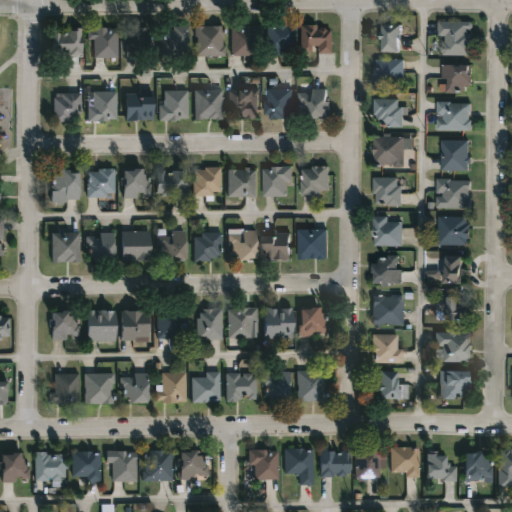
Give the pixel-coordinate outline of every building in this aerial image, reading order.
[(441,20),(473,20),(473,54),(441,54),(441,20)] [(385,51),(385,23),(403,23),(403,51),(385,51)] [(293,24),(293,54),(271,54),(271,24),(293,24)] [(190,25),(190,53),(163,53),(163,25),(190,25)] [(224,56),(195,56),(195,25),(224,25),(224,56)] [(232,25),(258,25),(258,55),(232,55),(232,25)] [(301,52),(301,25),(331,25),(331,52),(301,52)] [(118,27),(118,57),(92,57),(92,42),(87,42),(87,27),(118,27)] [(128,27),(153,27),(153,56),(128,56),(128,27)] [(81,56),(53,56),(53,29),(81,29),(81,56)] [(375,87),(375,58),(405,58),(405,87),(375,87)] [(473,64),(473,92),(444,92),(444,64),(473,64)] [(293,116),(267,116),(267,88),(293,88),(293,116)] [(329,117),(300,116),(301,88),(329,88),(329,117)] [(223,119),(194,119),(194,89),(223,89),(223,119)] [(229,89),(259,89),(259,118),(229,118),(229,89)] [(160,100),(164,100),(164,90),(188,90),(188,120),(160,120),(160,100)] [(117,91),(117,120),(88,120),(88,91),(117,91)] [(54,93),(79,93),(79,122),(54,122),(54,93)] [(153,120),(126,120),(126,94),(153,94),(153,120)] [(375,125),(375,98),(402,98),(402,125),(375,125)] [(472,101),(472,130),(438,130),(438,101),(472,101)] [(375,165),(376,136),(408,136),(407,166),(375,165)] [(442,139),(470,139),(470,170),(442,170),(442,139)] [(265,195),(265,166),(292,166),(292,195),(265,195)] [(330,166),(330,193),(304,193),(304,166),(330,166)] [(194,168),(221,168),(221,195),(194,195),(194,168)] [(117,169),(117,197),(88,197),(88,169),(117,169)] [(124,194),(125,169),(150,169),(150,194),(124,194)] [(257,169),(257,196),(228,196),(228,169),(257,169)] [(79,201),(52,201),(52,170),(79,170),(79,201)] [(157,195),(157,170),(186,170),(186,195),(157,195)] [(402,204),(375,204),(375,176),(402,176),(402,204)] [(438,207),(438,179),(471,179),(471,207),(438,207)] [(375,244),(375,215),(389,215),(389,221),(403,221),(403,244),(375,244)] [(471,215),(471,244),(439,244),(439,215),(471,215)] [(300,228),(329,228),(329,258),(300,258),(300,228)] [(258,230),(258,258),(229,258),(229,230),(258,230)] [(122,261),(122,231),(151,231),(151,261),(122,261)] [(186,231),(186,260),(158,260),(158,231),(186,231)] [(79,261),(51,261),(51,232),(79,232),(79,261)] [(114,232),(114,260),(87,260),(87,232),(114,232)] [(267,258),(267,232),(293,232),(293,258),(267,258)] [(194,260),(194,233),(221,233),(221,260),(194,260)] [(403,282),(375,282),(375,255),(403,255),(403,282)] [(466,255),(466,282),(448,282),(448,255),(466,255)] [(440,271),(427,270),(426,279),(440,280),(440,271)] [(373,324),(373,294),(403,294),(403,324),(373,324)] [(438,321),(438,296),(471,296),(471,321),(438,321)] [(229,308),(257,308),(257,337),(229,337),(229,308)] [(295,337),(265,337),(265,308),(295,308),(295,337)] [(301,308),(330,308),(330,336),(301,336),(301,308)] [(158,338),(158,309),(185,309),(185,338),(158,338)] [(197,339),(197,309),(222,309),(222,339),(197,339)] [(116,340),(87,340),(87,310),(116,310),(116,340)] [(150,340),(122,340),(122,310),(150,310),(150,340)] [(51,312),(78,312),(78,339),(51,339),(51,312)] [(9,335),(0,335),(0,316),(9,316),(9,335)] [(437,332),(470,332),(470,362),(437,362),(437,332)] [(402,362),(373,362),(373,334),(402,334),(402,362)] [(298,401),(298,371),(328,371),(328,401),(298,401)] [(380,399),(380,371),(399,371),(399,384),(408,384),(408,399),(380,399)] [(471,371),(471,399),(440,399),(440,371),(471,371)] [(206,377),(206,372),(220,372),(220,402),(192,402),(192,377),(206,377)] [(186,402),(160,402),(160,373),(186,373),(186,402)] [(227,401),(227,373),(257,373),(257,401),(227,401)] [(292,373),(292,400),(265,400),(265,373),(292,373)] [(78,374),(78,404),(52,404),(52,374),(78,374)] [(84,404),(84,374),(113,374),(113,404),(84,404)] [(122,402),(122,374),(149,374),(149,402),(122,402)] [(419,476),(391,476),(391,447),(419,447),(419,476)] [(285,473),(285,448),(313,448),(313,484),(300,484),(300,473),(285,473)] [(383,448),(383,478),(356,478),(356,448),(383,448)] [(278,449),(278,479),(254,479),(254,465),(249,465),(249,449),(278,449)] [(511,486),(499,486),(498,450),(511,449),(511,486)] [(320,450),(350,450),(350,476),(320,476),(320,450)] [(100,479),(72,479),(72,451),(100,451),(100,479)] [(136,481),(111,481),(111,464),(106,464),(106,451),(136,451),(136,481)] [(144,480),(144,451),(172,451),(172,480),(144,480)] [(180,479),(180,451),(207,451),(207,479),(180,479)] [(465,480),(465,451),(492,451),(492,480),(465,480)] [(34,480),(34,452),(65,452),(65,480),(34,480)] [(2,481),(2,453),(27,453),(27,481),(2,481)] [(457,480),(427,480),(427,453),(448,453),(448,465),(457,465),(457,480)]
